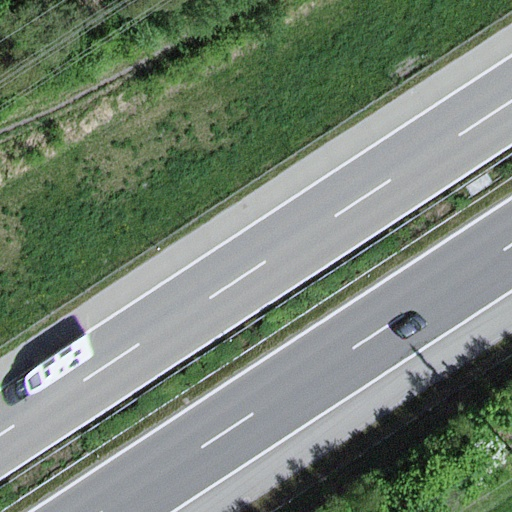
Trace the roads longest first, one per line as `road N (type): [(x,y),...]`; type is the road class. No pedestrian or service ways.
road 1 (motorway): [(511,109),(0,444)]
road 2 (motorway): [(117,511),(511,254)]
